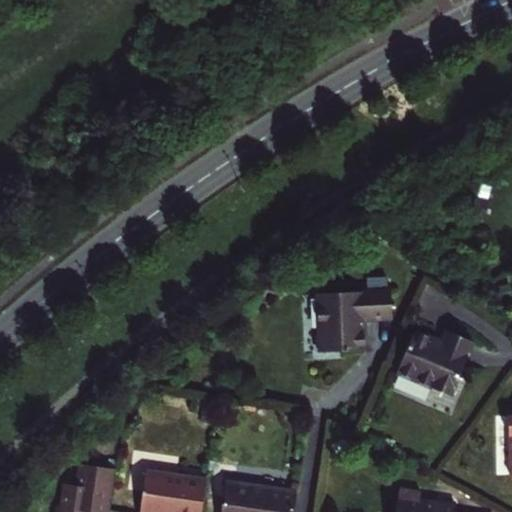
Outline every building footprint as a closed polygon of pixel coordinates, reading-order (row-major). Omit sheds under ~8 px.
[(391,321),(390,292),(318,295),(319,353),(341,353),(365,352),(365,322),(391,321)] [(448,395),(472,340),(446,330),(440,344),(436,342),(431,340),(433,335),(414,328),(395,373),(448,395)] [(110,501),(116,454),(85,449),(75,458),(73,473),(64,472),(58,511),(84,511),(86,499),(93,500),(110,501)] [(177,511),(201,511),(208,466),(147,457),(141,503),(163,506),(174,508),(174,511),(177,511)] [(294,511),(299,476),(229,466),(223,511),(294,511)] [(427,474),(408,471),(402,511),(501,511),(503,503),(463,497),(464,488),(426,482),(427,474)]
